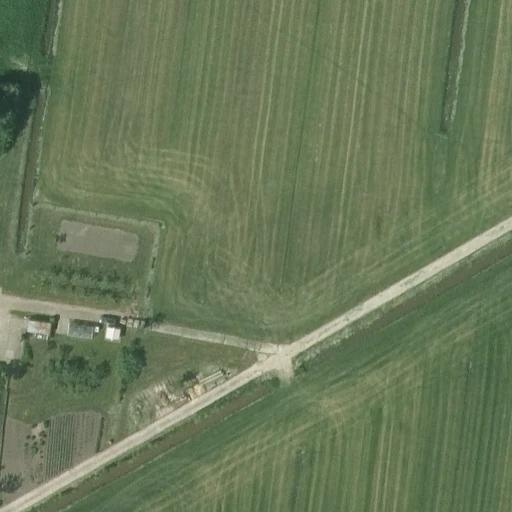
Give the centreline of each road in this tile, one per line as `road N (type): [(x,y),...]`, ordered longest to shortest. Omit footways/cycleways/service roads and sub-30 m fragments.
road 1 (track): [(5,511),(511,222)]
road 2 (track): [(0,304),(280,355),(288,425),(198,511)]
